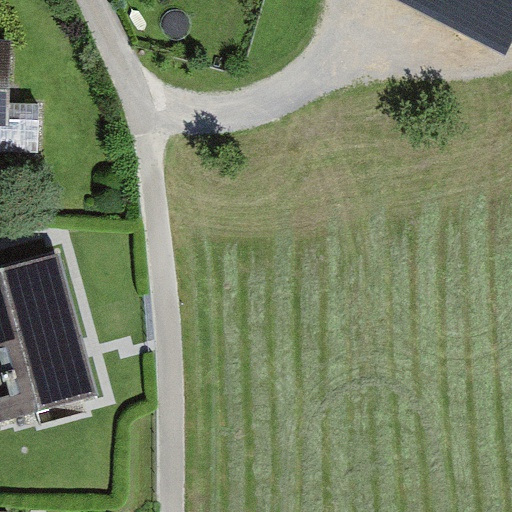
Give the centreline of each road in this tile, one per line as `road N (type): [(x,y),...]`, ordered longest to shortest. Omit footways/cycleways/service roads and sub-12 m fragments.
road 1 (residential): [(174,511),(164,277),(145,116),(93,0)]
road 2 (track): [(145,116),(256,104),(353,66),(413,63),(462,72),(511,65)]
